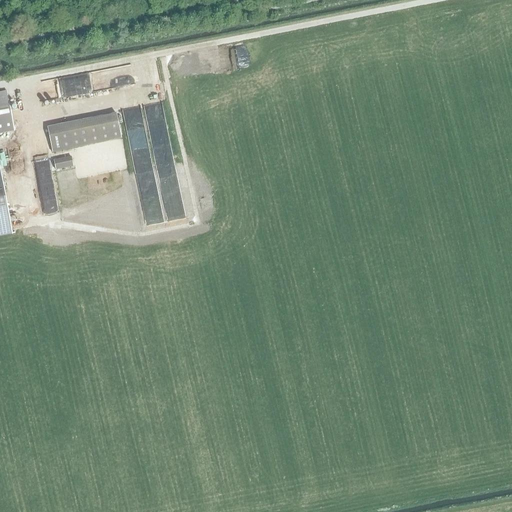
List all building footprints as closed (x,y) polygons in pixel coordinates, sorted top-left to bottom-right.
[(0,93),(0,133),(13,131),(6,92),(0,93)] [(120,139),(115,115),(46,129),(51,153),(120,139)] [(33,152),(43,204),(57,201),(47,149),(33,152)] [(70,157),(52,160),(54,170),(72,167),(70,157)] [(0,234),(11,233),(0,177),(0,234)]
